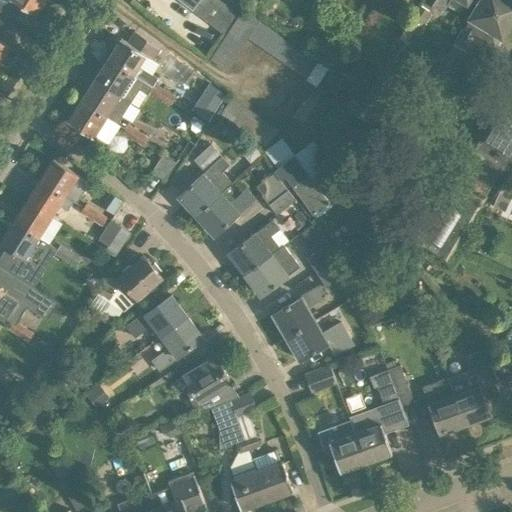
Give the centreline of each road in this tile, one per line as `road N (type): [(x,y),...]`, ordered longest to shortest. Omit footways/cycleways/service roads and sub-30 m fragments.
road 1 (residential): [(28,118),(114,180),(197,265),(255,344),(327,511)]
road 2 (residential): [(28,118),(104,0)]
road 3 (residential): [(393,511),(511,468)]
